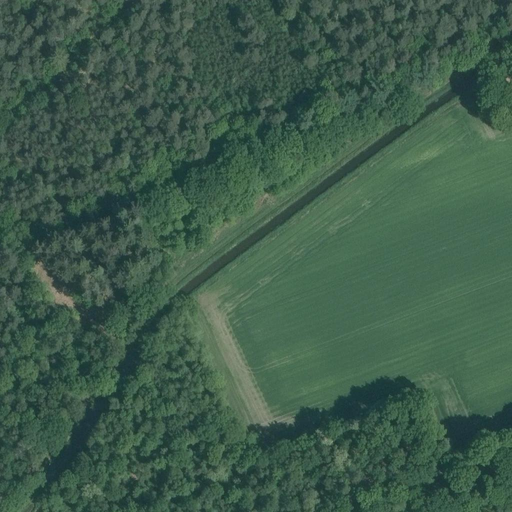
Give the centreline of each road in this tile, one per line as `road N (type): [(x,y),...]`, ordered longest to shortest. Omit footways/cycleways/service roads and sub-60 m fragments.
road 1 (track): [(457,78),(184,282),(129,345)]
road 2 (track): [(19,511),(129,345)]
road 3 (track): [(0,114),(122,0)]
